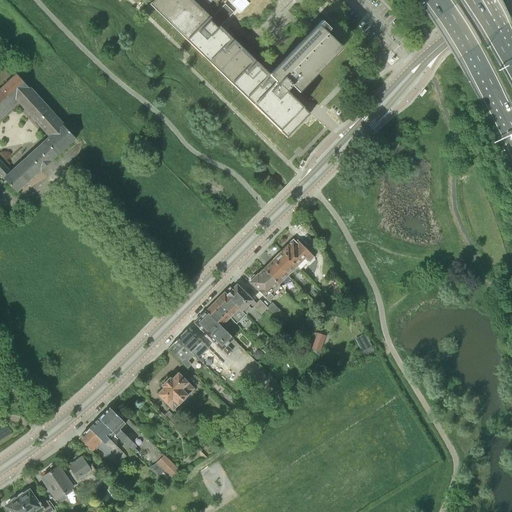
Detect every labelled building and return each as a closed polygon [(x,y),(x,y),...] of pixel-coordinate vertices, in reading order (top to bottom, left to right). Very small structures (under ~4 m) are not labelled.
[(218,28),(210,20),(189,0),(159,0),(153,6),(241,92),(242,91),(285,135),(287,133),(287,134),(305,114),(307,112),(308,112),(301,106),(298,103),(303,97),(299,93),(299,92),(341,49),(326,34),(330,30),(321,22),(318,25),(317,26),(319,28),(277,71),(275,69),(274,70),(270,75),(263,68),(261,70),(218,28)] [(249,4),(245,0),(234,0),(232,3),(241,12),(249,4)] [(2,89),(0,90),(0,174),(16,192),(42,168),(45,165),(75,138),(17,75),(4,86),(2,89)] [(293,240),(281,251),(296,266),(304,257),(309,262),(314,257),(297,240),(295,242),(293,240)] [(296,266),(281,251),(272,260),(287,275),(296,266)] [(287,275),(272,260),(263,269),(278,284),(287,275)] [(278,284),(263,269),(258,275),(257,274),(256,276),(255,275),(254,275),(250,279),(250,280),(251,281),(249,282),(268,302),(274,296),(269,292),(278,284)] [(230,287),(224,293),(245,315),(254,306),(261,314),(267,308),(268,307),(260,300),(256,304),(237,285),(232,289),(230,287)] [(245,315),(224,293),(214,303),(229,317),(236,324),(245,315)] [(268,307),(267,308),(270,312),(279,320),(284,315),(272,302),(268,307)] [(229,317),(214,303),(205,312),(220,327),(229,317)] [(220,327),(205,312),(204,313),(202,313),(201,315),(200,317),(194,323),(226,355),(231,350),(226,345),(232,339),(220,327)] [(186,330),(178,339),(190,351),(208,368),(215,361),(205,351),(202,353),(195,346),(199,343),(186,330)] [(190,351),(178,339),(168,349),(187,368),(190,366),(191,367),(193,366),(184,357),(190,351)] [(266,354),(275,345),(271,341),(262,350),(266,354)] [(320,353),(322,346),(314,343),(311,350),(320,353)] [(263,354),(260,351),(257,351),(254,353),(254,357),(256,359),(260,360),(262,357),(263,354)] [(194,389),(178,373),(171,380),(170,378),(161,386),(163,388),(157,394),(173,410),(194,389)] [(99,418),(113,432),(129,448),(130,447),(135,453),(137,451),(135,448),(137,447),(120,429),(126,424),(109,408),(99,418)] [(181,431),(185,427),(168,411),(164,415),(181,431)] [(89,428),(116,455),(117,455),(116,454),(120,450),(108,437),(113,432),(99,418),(89,428)] [(116,455),(89,428),(79,438),(93,452),(98,447),(111,460),(116,455)] [(119,458),(116,455),(112,460),(117,466),(122,461),(119,458)] [(172,478),(181,472),(164,455),(156,462),(172,478)] [(73,471),(64,477),(71,488),(80,482),(84,487),(99,477),(92,466),(89,468),(82,458),(69,466),(73,471)] [(71,488),(64,477),(57,466),(56,466),(55,465),(53,465),(52,466),(51,467),(50,468),(50,469),(50,471),(42,477),(46,483),(44,484),(51,494),(52,493),(59,504),(67,499),(64,493),(71,488)] [(29,491),(18,498),(26,511),(33,511),(35,511),(36,511),(40,511),(41,511),(51,511),(52,511),(46,502),(41,505),(39,503),(38,504),(29,491)] [(26,511),(18,498),(6,506),(9,511),(7,511),(26,511)]
